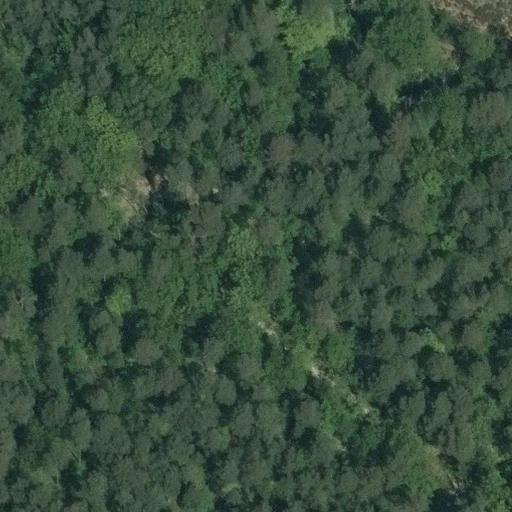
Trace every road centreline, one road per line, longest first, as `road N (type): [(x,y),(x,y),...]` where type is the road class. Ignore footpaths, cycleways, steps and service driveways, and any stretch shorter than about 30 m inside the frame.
road 1 (track): [(511,137),(436,158),(317,174),(106,190),(484,511)]
road 2 (track): [(106,190),(0,124)]
